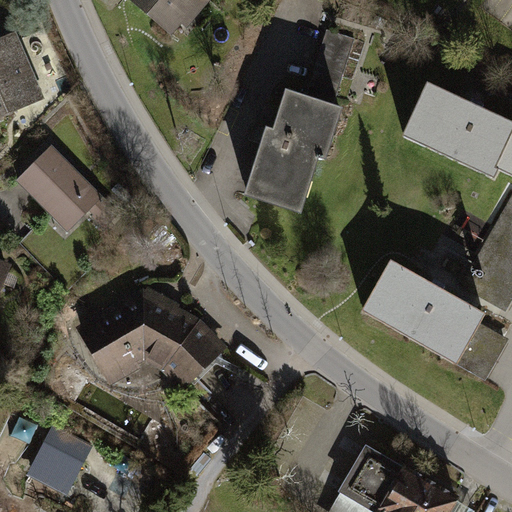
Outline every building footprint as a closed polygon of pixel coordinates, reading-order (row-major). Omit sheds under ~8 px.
[(132,0),(177,38),(185,28),(190,33),(218,0),(132,0)] [(304,89),(282,82),(269,121),(262,119),(240,189),(297,207),(315,151),(322,153),(339,100),(331,97),(350,39),(323,30),(304,89)] [(0,126),(48,106),(18,35),(0,42),(0,126)] [(511,125),(511,123),(427,85),(403,138),(489,177),(492,169),(511,125)] [(511,125),(492,169),(511,177),(511,125)] [(51,151),(17,186),(73,241),(107,205),(51,151)] [(511,306),(511,195),(461,288),(508,314),(511,306)] [(485,314),(387,261),(359,312),(457,365),(479,325),(485,314)] [(0,313),(17,273),(0,265),(0,313)] [(150,294),(79,334),(111,390),(153,366),(169,377),(186,397),(234,356),(207,324),(150,294)] [(479,325),(457,365),(486,381),(509,342),(479,325)] [(78,458),(43,439),(25,474),(59,492),(78,458)] [(446,511),(456,496),(362,442),(335,489),(337,490),(323,511),(446,511)]
